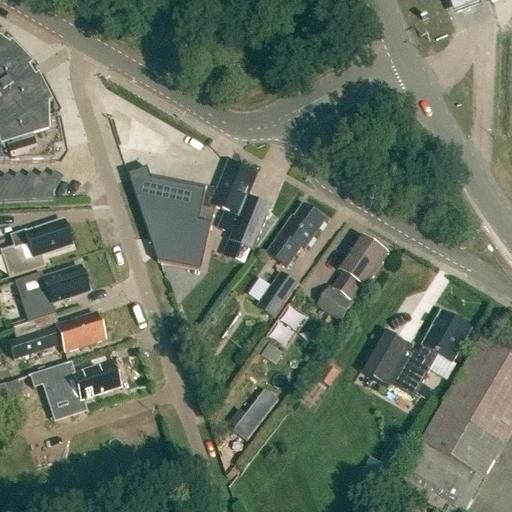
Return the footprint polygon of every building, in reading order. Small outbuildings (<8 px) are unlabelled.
[(450,0),(459,22),(473,16),(485,11),(480,0),(450,0)] [(0,48),(0,166),(54,165),(54,164),(52,164),(51,153),(60,151),(54,121),(46,122),(45,110),(52,108),(38,81),(31,84),(25,74),(32,70),(11,48),(6,53),(0,48)] [(148,171),(129,178),(151,242),(155,256),(158,265),(202,274),(203,269),(206,257),(216,210),(226,215),(219,231),(233,237),(231,244),(230,243),(230,244),(254,254),(272,209),(248,199),(251,194),(249,192),(255,176),(231,166),(225,181),(222,182),(217,195),(205,193),(152,183),(148,171)] [(43,191),(39,197),(40,205),(52,205),(51,196),(43,191)] [(28,206),(27,197),(19,192),(15,198),(15,206),(28,206)] [(40,205),(39,197),(31,192),(27,197),(28,206),(40,205)] [(15,206),(15,198),(6,193),(3,198),(3,207),(15,206)] [(287,270),(301,250),(305,252),(325,223),(303,208),(294,220),(292,219),(267,256),(287,270)] [(70,249),(62,224),(26,236),(25,233),(9,238),(13,248),(0,252),(0,256),(8,281),(45,269),(41,258),(70,249)] [(366,291),(388,258),(361,240),(339,273),(344,277),(334,292),(330,290),(318,309),(342,325),(354,306),(350,304),(361,288),(366,291)] [(51,306),(88,295),(80,270),(43,282),(42,275),(15,284),(29,326),(53,318),(55,317),(51,306)] [(282,275),(266,298),(257,310),(274,322),(298,287),(282,275)] [(453,366),(472,333),(442,316),(423,349),(425,350),(420,358),(410,352),(412,350),(384,333),(360,375),(388,391),(390,387),(414,401),(439,358),(453,366)] [(104,343),(95,317),(57,329),(53,318),(29,326),(12,331),(16,343),(9,346),(8,346),(13,362),(61,347),(64,356),(104,343)] [(482,343),(397,491),(435,511),(468,511),(511,435),(511,332),(500,353),(482,343)] [(80,405),(120,392),(111,365),(71,378),(68,366),(28,379),(35,400),(51,395),(54,404),(77,397),(80,405)] [(319,383),(320,383),(330,390),(339,376),(328,369),(319,383)] [(0,411),(11,408),(4,387),(0,388),(0,411)] [(405,457),(391,448),(381,465),(395,474),(405,457)]
